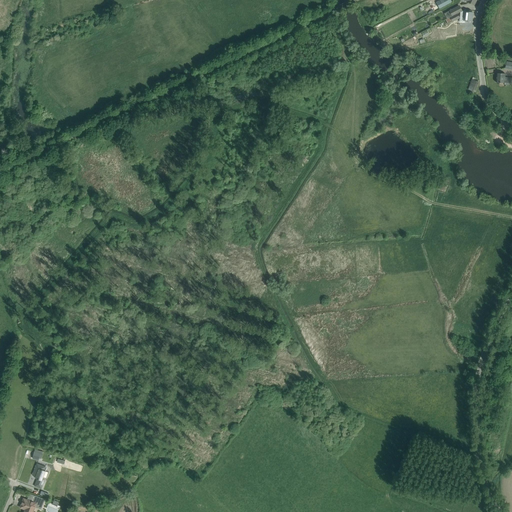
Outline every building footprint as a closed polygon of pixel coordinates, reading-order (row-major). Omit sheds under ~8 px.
[(450,0),(440,0),(436,2),(439,9),(452,2),(450,0)] [(454,9),(448,12),(451,17),(457,14),(454,9)] [(451,17),(446,20),(448,24),(464,16),(463,20),(472,21),(473,12),(464,11),(465,10),(462,12),(457,14),(451,17)] [(511,84),(511,80),(505,80),(505,74),(496,73),(496,82),(504,83),(504,85),(511,84)] [(468,90),(475,92),(478,82),(472,79),(468,90)] [(35,449),(32,458),(38,460),(39,459),(41,459),(43,451),(41,451),(35,449)] [(45,467),(37,463),(32,475),(36,477),(35,478),(37,479),(35,486),(41,489),(44,481),(42,481),(46,471),(44,470),(45,467)] [(24,498),(21,504),(20,508),(25,510),(24,511),(33,511),(35,507),(39,508),(41,509),(45,499),(35,496),(34,498),(33,502),(29,500),(24,498)]
